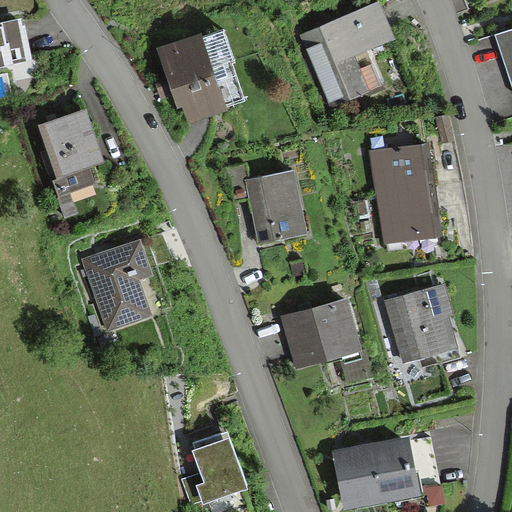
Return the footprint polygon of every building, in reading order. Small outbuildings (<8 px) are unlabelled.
[(377,4),(300,35),(330,108),(369,93),(355,58),(392,43),(377,4)] [(0,71),(26,67),(20,31),(0,34),(0,71)] [(511,34),(495,40),(511,92),(511,34)] [(207,38),(161,54),(185,125),(231,109),(207,38)] [(83,115),(39,130),(64,202),(96,191),(90,173),(101,169),(83,115)] [(440,240),(424,151),(370,161),(385,250),(440,240)] [(293,173),(245,183),(259,248),(307,238),(293,173)] [(136,241),(84,259),(109,331),(149,317),(136,281),(149,277),(136,241)] [(440,292),(385,305),(401,367),(455,353),(440,292)] [(343,306),(282,322),(296,377),(357,361),(343,306)] [(259,482),(241,431),(201,445),(213,479),(204,482),(211,499),(259,482)] [(407,440),(337,454),(347,505),(417,492),(407,440)]
